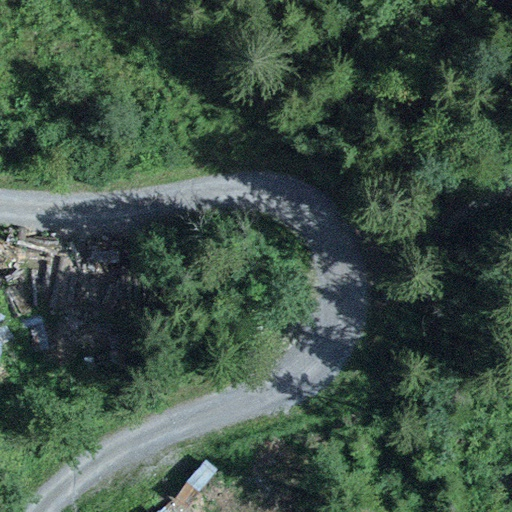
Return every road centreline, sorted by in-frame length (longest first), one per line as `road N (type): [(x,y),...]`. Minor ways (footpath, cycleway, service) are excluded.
road 1 (track): [(343,277),(329,339),(287,378),(104,455),(47,511)]
road 2 (track): [(0,205),(104,207),(233,189),(274,195),(308,217),(343,277)]
